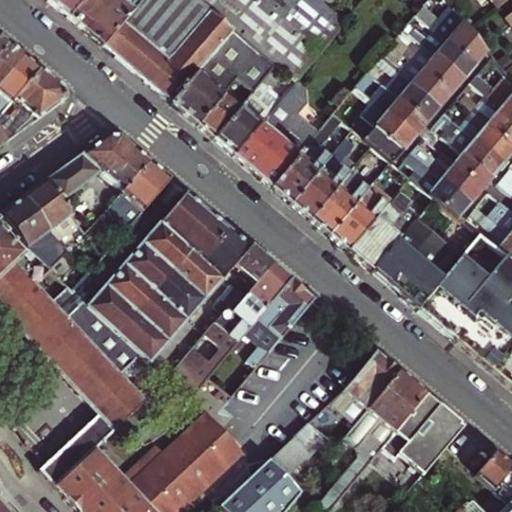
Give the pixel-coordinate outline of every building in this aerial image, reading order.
[(45,0),(55,9),(66,18),(80,0),(45,0)] [(82,31),(108,0),(80,0),(66,18),(74,24),(82,31)] [(108,0),(82,31),(91,39),(101,47),(141,0),(108,0)] [(207,54),(226,31),(188,0),(141,0),(101,47),(134,75),(167,102),(207,54)] [(188,0),(226,31),(252,53),(270,68),(277,74),(288,83),(338,24),(309,0),(188,0)] [(485,0),(493,9),(503,0),(485,0)] [(481,54),(463,32),(447,11),(441,19),(451,28),(439,42),(470,68),(475,61),(481,54)] [(511,11),(501,20),(511,34),(511,11)] [(252,53),(226,31),(207,54),(232,76),(252,53)] [(422,43),(417,49),(458,83),(462,77),(470,68),(439,42),(431,51),(422,43)] [(0,79),(19,58),(11,51),(4,45),(0,49),(0,79)] [(452,90),(458,83),(417,49),(413,53),(423,62),(415,71),(446,97),(452,90)] [(250,90),(270,68),(252,53),(232,76),(234,77),(250,90)] [(219,95),(234,77),(232,76),(207,54),(167,102),(180,113),(193,125),(219,95)] [(26,64),(19,58),(0,79),(0,109),(34,70),(26,64)] [(250,90),(235,108),(209,138),(219,146),(228,154),(254,124),(243,114),(247,109),(249,110),(254,104),(250,101),(262,87),(265,89),(277,74),(270,68),(250,90)] [(58,91),(34,70),(0,109),(0,141),(59,99),(59,96),(58,91)] [(397,72),(393,77),(433,112),(439,105),(446,97),(415,71),(407,80),(397,72)] [(500,106),(511,92),(501,79),(493,88),(476,73),(464,88),(484,104),(489,97),(500,106)] [(399,91),(392,100),(422,125),(427,119),(433,112),(393,77),(388,82),(399,91)] [(288,83),(257,120),(254,124),(228,154),(249,171),(269,188),(313,135),(290,116),(299,104),(298,91),(288,83)] [(250,101),(254,104),(266,90),(265,89),(262,87),(250,101)] [(511,92),(500,106),(489,97),(484,104),(511,127),(511,92)] [(209,138),(235,108),(219,95),(193,125),(201,131),(209,138)] [(374,100),(369,105),(410,139),(417,131),(422,125),(392,100),(384,108),(374,100)] [(490,118),(483,127),(511,152),(511,151),(511,127),(484,104),(479,109),(490,118)] [(375,120),(370,126),(400,151),(405,145),(410,139),(369,105),(365,111),(375,120)] [(313,135),(269,188),(278,195),(287,203),(324,157),(313,149),(335,123),(328,117),(313,135)] [(455,137),(458,133),(440,117),(423,137),(453,161),(458,156),(449,149),(457,140),(455,137)] [(365,148),(387,166),(394,159),(400,151),(370,126),(361,136),(350,127),(346,132),(365,148)] [(465,126),(458,133),(499,167),(505,160),(511,152),(483,127),(476,135),(465,126)] [(346,132),(338,141),(357,157),(365,148),(346,132)] [(458,156),(473,168),(487,181),(492,175),(499,167),(458,133),(455,137),(457,140),(449,149),(458,156)] [(79,153),(97,170),(118,190),(144,162),(113,136),(100,137),(79,153)] [(306,219),(343,174),(332,165),(338,156),(331,150),(324,157),(287,203),(296,211),(306,219)] [(69,160),(62,165),(80,182),(97,170),(79,153),(69,160)] [(350,166),(338,156),(332,165),(343,174),(350,166)] [(453,161),(449,166),(464,179),(473,168),(458,156),(453,161)] [(421,177),(425,172),(406,157),(394,172),(424,197),(433,186),(421,177)] [(142,205),(165,180),(154,171),(144,162),(118,190),(116,192),(137,210),(142,205)] [(56,200),(80,182),(62,165),(41,180),(56,200)] [(431,165),(425,172),(466,206),(473,198),(479,191),(464,179),(449,166),(442,175),(431,165)] [(487,181),(473,168),(464,179),(479,191),(487,181)] [(424,197),(429,202),(453,222),(458,216),(466,206),(425,172),(421,177),(433,186),(424,197)] [(327,237),(365,192),(343,174),(306,219),(316,228),(327,237)] [(30,189),(17,198),(39,225),(49,236),(56,231),(49,221),(63,210),(56,200),(41,180),(30,189)] [(171,185),(165,180),(142,205),(148,210),(171,185)] [(371,185),(365,192),(327,237),(331,239),(338,246),(346,252),(384,208),(372,198),(378,190),(371,185)] [(176,241),(202,211),(191,202),(181,193),(154,222),(176,241)] [(395,194),(384,208),(346,252),(358,262),(370,272),(414,219),(402,209),(406,204),(395,194)] [(6,206),(0,210),(0,219),(20,247),(67,288),(74,280),(82,272),(72,261),(63,270),(49,257),(60,248),(49,236),(39,225),(17,198),(6,206)] [(113,204),(108,200),(101,208),(106,213),(113,204)] [(453,222),(429,202),(414,219),(370,272),(391,290),(403,300),(414,309),(440,279),(425,266),(459,227),(453,222)] [(118,209),(113,204),(106,213),(111,218),(118,209)] [(212,220),(202,211),(176,241),(186,249),(197,259),(223,228),(212,220)] [(511,218),(505,213),(492,228),(511,245),(511,218)] [(0,315),(96,412),(33,470),(49,487),(90,447),(142,396),(113,366),(133,348),(132,346),(115,331),(67,288),(20,247),(0,219),(0,315)] [(176,241),(154,222),(148,230),(136,243),(168,270),(186,249),(176,241)] [(233,237),(223,228),(197,259),(218,277),(227,266),(244,247),(233,237)] [(511,245),(492,228),(479,244),(494,255),(511,270),(511,245)] [(511,270),(494,255),(479,244),(474,239),(440,279),(414,309),(478,362),(511,391),(511,270)] [(168,270),(136,243),(129,251),(118,262),(150,290),(168,270)] [(257,257),(253,254),(252,253),(248,250),(244,247),(227,266),(232,269),(236,273),(245,281),(261,261),(257,257)] [(218,277),(197,259),(186,249),(168,270),(200,298),(210,286),(218,277)] [(245,281),(240,286),(263,307),(270,298),(285,281),(273,271),(261,261),(245,281)] [(150,290),(118,262),(110,272),(101,282),(133,310),(150,290)] [(200,298),(168,270),(150,290),(182,318),(193,307),(200,298)] [(133,310),(101,282),(95,288),(90,295),(74,280),(67,288),(115,331),(133,310)] [(285,281),(270,298),(282,308),(258,336),(257,345),(264,351),(308,300),(297,290),(285,281)] [(150,290),(133,310),(115,331),(132,346),(133,348),(147,359),(158,347),(174,328),(182,318),(150,290)] [(362,412),(394,373),(383,363),(371,353),(342,386),(325,402),(333,410),(344,408),(350,402),(362,412)] [(322,511),(364,462),(421,395),(407,383),(394,373),(362,412),(339,439),(356,453),(308,511),(322,511)] [(440,411),(421,395),(364,462),(402,494),(440,449),(459,427),(440,411)] [(72,511),(171,511),(237,449),(198,408),(157,447),(150,440),(116,473),(90,447),(49,487),(72,511)] [(223,511),(279,511),(288,501),(296,492),(281,477),(307,453),(310,456),(325,441),(302,422),(216,505),(223,511)] [(499,481),(509,469),(499,461),(490,453),(471,476),(494,496),(500,489),(499,481)] [(511,511),(505,506),(494,496),(485,505),(491,511),(511,511)]
